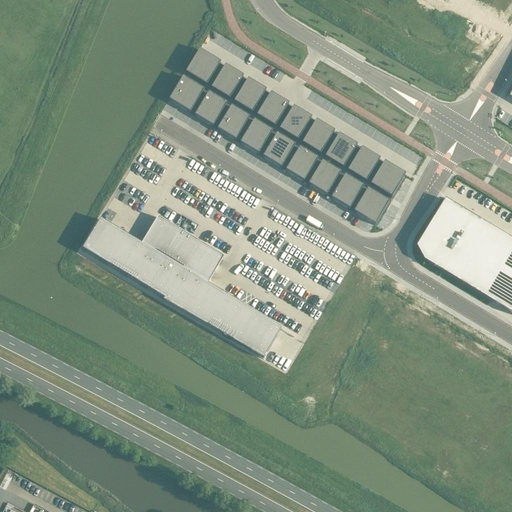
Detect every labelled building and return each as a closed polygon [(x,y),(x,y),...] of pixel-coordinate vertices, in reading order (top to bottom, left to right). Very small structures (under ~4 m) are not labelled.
[(200,50),(186,73),(207,86),(221,62),(200,50)] [(225,65),(211,88),(230,99),(244,76),(225,65)] [(183,77),(169,100),(190,113),(204,90),(183,77)] [(248,79),(234,102),(252,113),(266,90),(248,79)] [(209,92),(195,116),(213,127),(227,104),(209,92)] [(271,93),(257,116),(275,127),(289,104),(271,93)] [(231,106),(217,129),(236,140),(250,117),(231,106)] [(293,106),(279,129),(298,141),(312,118),(293,106)] [(254,120),(240,143),(259,154),(273,131),(254,120)] [(316,120),(302,143),(321,154),(335,131),(316,120)] [(277,134),(263,157),(281,168),(295,145),(277,134)] [(339,134),(325,157),(343,168),(357,145),(339,134)] [(300,147),(286,171),(304,182),(318,159),(300,147)] [(362,148),(348,171),(366,182),(380,159),(362,148)] [(322,161),(308,184),(327,196),(341,172),(322,161)] [(384,161),(370,185),(392,197),(406,174),(384,161)] [(345,175),(331,198),(350,209),(364,186),(345,175)] [(368,189),(354,212),(375,225),(389,202),(368,189)] [(511,238),(447,200),(420,246),(427,261),(511,313),(511,238)] [(100,220),(82,250),(164,299),(163,301),(263,359),(281,329),(208,284),(224,257),(158,217),(141,244),(100,219),(100,220)] [(40,511),(39,511),(28,505),(23,503),(18,500),(12,497),(7,495),(1,492),(0,492),(0,491),(0,511),(40,511)]
